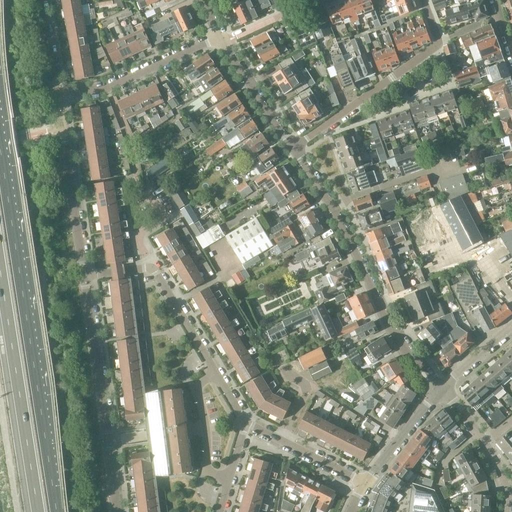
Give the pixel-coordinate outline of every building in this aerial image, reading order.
[(62,0),(64,9),(81,6),(80,0),(62,0)] [(120,0),(115,0),(116,4),(118,4),(119,9),(124,9),(120,0)] [(140,0),(137,2),(140,9),(148,5),(148,6),(160,0),(163,0),(164,3),(171,0),(140,0)] [(245,0),(234,6),(238,15),(269,1),(268,0),(256,0),(251,2),(250,0),(245,0)] [(273,11),(279,8),(276,0),(270,0),(269,1),(238,15),(242,24),(242,25),(258,18),(258,17),(256,13),(271,6),(273,11)] [(337,4),(343,21),(349,19),(350,23),(355,21),(347,0),(337,4)] [(358,0),(348,0),(347,0),(355,21),(356,25),(359,24),(357,20),(359,20),(358,16),(364,13),(358,0)] [(358,0),(364,13),(370,11),(374,22),(378,20),(370,0),(358,0)] [(410,0),(396,6),(398,12),(394,13),(396,18),(419,9),(417,4),(415,3),(413,0),(410,0)] [(449,25),(471,19),(471,17),(475,16),(476,21),(489,17),(483,0),(478,2),(477,0),(466,0),(459,2),(459,3),(460,6),(446,11),(449,25)] [(433,6),(436,11),(447,7),(445,1),(433,6)] [(337,4),(324,9),(318,11),(323,23),(330,20),(332,25),(343,21),(337,4)] [(83,16),(81,6),(64,9),(66,19),(83,16)] [(150,35),(151,35),(191,16),(186,7),(171,14),(174,20),(170,22),(168,18),(147,28),(150,35)] [(312,13),(317,25),(323,23),(318,11),(312,13)] [(301,51),(317,43),(316,40),(311,28),(311,27),(307,16),(306,13),(298,16),(305,33),(296,36),(301,51)] [(311,27),(317,25),(312,13),(307,16),(311,27)] [(66,19),(68,29),(85,26),(83,16),(66,19)] [(191,16),(151,35),(155,45),(163,41),(163,37),(179,29),(181,33),(196,26),(191,16)] [(431,42),(422,19),(418,21),(420,26),(414,29),(421,46),(431,42)] [(323,23),(317,25),(311,27),(316,40),(328,36),(323,23)] [(410,30),(404,32),(410,50),(421,46),(414,29),(412,23),(408,25),(410,30)] [(132,28),(134,34),(142,51),(152,46),(142,24),(132,28)] [(465,49),(476,45),(475,44),(495,36),(491,24),(469,33),(461,37),(465,49)] [(68,29),(69,39),(87,36),(85,26),(68,29)] [(274,30),(267,33),(251,41),(258,52),(274,43),(270,37),(277,34),(275,29),(274,30)] [(396,31),(392,33),(400,56),(406,54),(407,52),(410,50),(411,52),(410,50),(404,32),(398,35),(396,31)] [(133,55),(142,51),(134,34),(125,38),(133,55)] [(383,49),(390,67),(400,63),(391,39),(389,34),(384,36),(389,47),(383,49)] [(69,39),(71,49),(88,46),(87,36),(69,39)] [(502,53),(495,36),(475,44),(476,45),(482,60),(502,53)] [(123,59),(133,55),(125,38),(116,42),(123,59)] [(350,41),(355,53),(366,78),(375,74),(367,53),(361,56),(355,39),(350,41)] [(114,64),(123,59),(116,42),(106,47),(114,64)] [(274,43),(258,52),(264,62),(287,50),(285,45),(278,49),(274,43)] [(454,53),(451,44),(443,46),(446,56),(454,53)] [(71,49),(73,59),(90,56),(88,46),(71,49)] [(389,67),(390,67),(383,49),(376,52),(375,49),(371,50),(379,72),(385,70),(385,68),(389,67),(390,68),(389,67)] [(355,82),(366,78),(355,53),(352,54),(352,56),(353,59),(347,61),(355,82)] [(207,54),(204,56),(185,70),(188,75),(197,70),(200,75),(215,65),(207,54)] [(73,59),(75,69),(92,66),(90,56),(73,59)] [(291,58),(279,64),(282,70),(273,76),(279,85),(300,72),(291,58)] [(103,69),(111,66),(108,61),(101,64),(103,69)] [(345,62),(334,66),(345,93),(356,88),(345,62)] [(505,63),(488,69),(478,73),(480,78),(487,76),(489,82),(491,83),(510,77),(505,63)] [(94,76),(92,66),(75,69),(77,80),(94,76)] [(213,66),(205,72),(207,75),(215,69),(213,66)] [(207,75),(185,90),(176,96),(178,99),(187,93),(195,89),(194,89),(196,87),(198,90),(203,87),(201,84),(202,83),(203,80),(204,79),(210,89),(224,79),(217,68),(215,69),(207,75)] [(300,72),(279,85),(285,94),(285,95),(294,89),(297,94),(309,87),(300,72)] [(494,101),(496,100),(511,93),(511,83),(511,79),(488,88),(494,101)] [(190,114),(199,108),(201,112),(208,108),(205,104),(204,105),(203,102),(214,94),(219,101),(233,92),(225,81),(200,98),(189,106),(186,108),(190,114)] [(167,102),(176,96),(185,90),(183,88),(177,92),(170,82),(161,87),(167,102)] [(157,85),(147,89),(154,106),(164,102),(157,85)] [(310,88),(298,96),(302,101),(292,107),(293,107),(298,116),(297,116),(297,117),(319,103),(310,88)] [(145,110),(154,106),(147,89),(138,93),(145,110)] [(451,91),(441,95),(445,108),(447,112),(457,108),(451,91)] [(138,93),(128,98),(136,115),(145,110),(138,93)] [(335,93),(329,97),(333,107),(339,105),(338,100),(337,97),(335,93)] [(511,93),(496,100),(499,112),(511,107),(511,93)] [(241,104),(235,94),(216,106),(223,116),(241,104)] [(437,115),(447,112),(445,108),(441,95),(431,98),(438,121),(439,121),(437,115)] [(126,119),(136,115),(128,98),(118,102),(126,119)] [(431,98),(420,102),(426,119),(428,124),(438,121),(431,98)] [(467,106),(469,114),(469,115),(481,111),(485,121),(489,119),(483,101),(467,106)] [(420,102),(410,105),(416,122),(418,128),(423,126),(421,121),(426,119),(420,102)] [(304,126),(310,122),(310,123),(316,119),(315,119),(320,116),(321,116),(321,115),(315,106),(319,103),(297,117),(304,126)] [(84,120),(101,117),(99,106),(82,109),(84,120)] [(242,106),(216,124),(208,129),(211,134),(216,130),(217,131),(227,124),(231,130),(236,126),(249,116),(242,106)] [(500,121),(504,136),(511,133),(511,107),(499,112),(501,121),(500,121)] [(409,111),(398,115),(405,134),(415,130),(409,111)] [(398,115),(388,118),(394,137),(405,134),(398,115)] [(465,115),(460,117),(464,128),(469,127),(465,115)] [(85,130),(102,127),(101,117),(84,120),(85,130)] [(188,126),(182,118),(176,122),(181,131),(188,126)] [(384,141),(394,137),(388,118),(378,122),(384,141)] [(213,144),(205,149),(209,156),(226,145),(225,143),(241,133),(245,139),(258,130),(251,119),(222,139),(221,138),(213,144)] [(196,122),(191,126),(197,134),(207,127),(203,121),(198,125),(196,122)] [(380,137),(375,123),(369,125),(374,139),(380,137)] [(85,130),(87,140),(104,137),(102,127),(85,130)] [(426,135),(427,137),(422,140),(424,145),(430,142),(430,143),(434,141),(431,133),(426,135)] [(502,148),(503,154),(511,151),(511,133),(504,136),(504,137),(508,135),(511,146),(502,148)] [(181,145),(190,139),(186,134),(178,140),(181,145)] [(261,134),(252,140),(234,153),(237,156),(249,148),(254,154),(269,144),(261,134)] [(335,140),(339,150),(356,144),(352,134),(335,140)] [(104,137),(87,140),(88,150),(105,147),(104,137)] [(339,150),(342,161),(359,155),(356,144),(339,150)] [(90,160),(107,157),(105,147),(88,150),(90,160)] [(385,153),(383,147),(377,149),(379,155),(385,153)] [(243,176),(249,172),(248,170),(254,166),(253,166),(260,161),(265,168),(279,159),(271,149),(240,171),(243,176)] [(395,157),(395,158),(399,168),(402,167),(405,176),(425,169),(421,160),(419,149),(418,150),(417,149),(411,151),(405,153),(395,157)] [(511,151),(503,154),(486,159),(487,167),(499,164),(499,163),(504,162),(506,167),(511,165),(511,151)] [(342,161),(346,171),(363,165),(364,169),(372,166),(370,158),(362,161),(359,155),(342,161)] [(91,170),(108,167),(107,157),(90,160),(91,170)] [(166,165),(162,159),(153,165),(157,171),(166,165)] [(277,186),(290,176),(283,166),(276,171),(274,169),(260,178),(264,183),(265,182),(270,190),(277,186)] [(93,181),(110,178),(108,167),(91,170),(93,181)] [(366,174),(364,169),(347,174),(354,194),(370,188),(369,185),(377,182),(374,171),(366,174)] [(143,174),(143,181),(144,185),(151,185),(149,173),(143,174)] [(463,174),(455,177),(462,195),(469,192),(463,174)] [(290,176),(277,186),(282,193),(274,198),(278,203),(285,198),(284,196),(297,187),(290,176)] [(427,176),(415,180),(418,191),(431,186),(427,176)] [(493,187),(510,182),(511,182),(511,180),(501,182),(500,176),(490,179),(493,187)] [(455,177),(448,179),(454,198),(457,197),(460,196),(462,195),(455,177)] [(446,202),(454,198),(448,179),(439,182),(446,202)] [(115,195),(123,194),(122,188),(114,189),(113,181),(95,184),(100,217),(118,214),(117,207),(125,205),(124,199),(116,201),(115,195)] [(236,188),(239,192),(248,186),(245,182),(236,188)] [(171,195),(180,208),(188,203),(180,189),(172,194),(171,195)] [(265,225),(269,230),(289,218),(309,206),(303,194),(301,196),(298,191),(285,199),(288,203),(289,202),(293,209),(265,225)] [(373,202),(370,194),(354,200),(357,212),(393,200),(396,198),(393,191),(382,195),(383,198),(373,202)] [(467,194),(461,197),(466,206),(478,201),(475,192),(467,194)] [(436,195),(429,198),(432,206),(439,203),(436,195)] [(462,249),(463,250),(483,240),(476,225),(470,215),(466,206),(461,197),(460,196),(457,197),(446,203),(440,206),(454,232),(455,236),(454,236),(460,251),(462,249)] [(380,205),(383,214),(399,209),(396,199),(380,205)] [(478,201),(466,206),(470,215),(480,212),(484,210),(480,201),(478,201)] [(180,210),(190,225),(198,220),(189,205),(180,210)] [(358,215),(364,231),(383,225),(377,209),(358,215)] [(292,223),(289,218),(269,230),(272,235),(277,244),(298,232),(318,220),(312,210),(298,218),(302,223),(295,227),(292,223)] [(480,212),(470,215),(476,225),(484,221),(480,212)] [(105,250),(123,247),(122,239),(130,238),(129,232),(121,233),(120,228),(128,227),(127,221),(119,222),(118,214),(100,217),(105,250)] [(231,246),(262,227),(256,218),(225,237),(231,246)] [(318,220),(298,232),(277,244),(282,253),(303,241),(300,237),(303,235),(306,241),(325,231),(318,220)] [(211,221),(193,232),(196,238),(208,230),(214,226),(211,221)] [(394,235),(402,231),(398,222),(390,225),(394,235)] [(262,227),(231,246),(236,255),(267,236),(262,227)] [(163,246),(178,238),(172,228),(158,237),(163,246)] [(365,234),(369,244),(386,237),(382,228),(365,234)] [(511,229),(499,235),(511,256),(511,229)] [(196,238),(203,249),(215,242),(208,230),(196,238)] [(267,236),(236,255),(242,264),(270,247),(273,245),(267,236)] [(388,242),(386,237),(369,244),(373,253),(390,247),(390,248),(406,241),(404,236),(388,242)] [(163,246),(168,255),(183,246),(178,238),(163,246)] [(329,238),(295,256),(289,259),(291,262),(294,260),(296,263),(310,257),(312,260),(320,257),(324,264),(340,257),(341,255),(341,254),(339,250),(337,250),(336,249),(335,249),(333,245),(332,245),(329,238)] [(373,253),(377,263),(402,254),(410,251),(407,243),(397,247),(398,250),(392,252),(390,248),(390,247),(373,253)] [(168,255),(174,264),(188,255),(183,246),(168,255)] [(125,264),(133,262),(133,258),(125,259),(123,247),(105,250),(107,264),(111,263),(112,266),(118,265),(118,262),(120,262),(120,265),(122,265),(121,262),(125,261),(125,264)] [(268,256),(266,252),(271,249),(270,247),(242,264),(245,270),(268,256)] [(403,256),(402,254),(377,263),(381,273),(397,266),(394,259),(403,256)] [(174,264),(179,273),(194,264),(188,255),(174,264)] [(411,262),(414,271),(420,268),(419,264),(417,260),(411,262)] [(407,263),(397,267),(397,266),(381,273),(384,282),(405,274),(403,267),(408,265),(407,263)] [(179,273),(184,281),(199,272),(194,264),(179,273)] [(350,274),(346,267),(326,275),(332,287),(326,289),(325,287),(316,291),(321,303),(331,299),(329,296),(345,289),(343,284),(346,283),(347,284),(350,282),(351,281),(352,280),(352,279),(352,277),(351,274),(350,274)] [(416,271),(421,284),(426,282),(420,268),(414,271),(415,271),(416,271)] [(204,282),(199,272),(184,281),(189,291),(204,282)] [(400,278),(402,277),(405,276),(405,275),(406,274),(405,274),(384,282),(390,296),(405,290),(400,278)] [(237,283),(232,275),(225,279),(230,288),(237,283)] [(451,287),(467,317),(468,317),(471,322),(470,323),(472,323),(472,322),(476,320),(478,324),(481,322),(486,331),(485,332),(495,327),(488,313),(477,293),(478,292),(470,276),(451,287)] [(114,281),(113,281),(110,282),(112,296),(130,294),(128,279),(121,280),(121,277),(114,278),(114,281)] [(405,302),(408,309),(430,301),(428,296),(436,293),(431,280),(416,286),(418,292),(405,297),(407,302),(405,302)] [(210,325),(226,316),(222,310),(229,305),(225,300),(219,304),(216,300),(223,296),(220,290),(213,295),(208,287),(193,297),(210,325)] [(353,310),(370,303),(365,292),(349,300),(353,310)] [(335,297),(337,303),(346,299),(344,293),(335,297)] [(114,309),(132,307),(130,294),(112,296),(114,309)] [(430,321),(445,316),(440,303),(432,306),(430,301),(408,309),(411,317),(412,316),(414,321),(427,316),(430,321)] [(370,303),(353,310),(358,320),(374,313),(370,303)] [(293,319),(267,331),(272,341),(288,333),(287,331),(303,324),(302,323),(314,317),(326,341),(339,335),(336,330),(324,304),(311,310),(311,309),(292,318),(293,319)] [(488,313),(495,327),(511,313),(511,312),(505,304),(499,309),(497,306),(488,313)] [(116,323),(134,321),(132,307),(114,309),(116,323)] [(443,317),(449,333),(458,327),(452,313),(443,317)] [(210,325),(227,354),(243,345),(239,338),(245,334),(242,329),(236,333),(233,328),(240,324),(237,319),(230,323),(226,316),(210,325)] [(116,323),(117,337),(135,335),(134,321),(116,323)] [(349,333),(348,333),(348,332),(359,328),(356,321),(336,330),(339,335),(340,337),(342,336),(349,333)] [(373,321),(348,333),(349,333),(342,336),(343,339),(350,336),(351,338),(357,334),(359,339),(378,330),(373,321)] [(443,334),(433,323),(420,334),(429,346),(443,334)] [(452,340),(453,341),(455,344),(454,345),(460,355),(474,343),(465,329),(452,340)] [(450,335),(439,344),(443,349),(453,341),(452,340),(450,335)] [(375,359),(390,350),(383,337),(368,347),(364,350),(367,355),(371,352),(375,359)] [(120,355),(138,353),(136,339),(118,341),(120,355)] [(344,352),(348,350),(344,341),(340,343),(344,352)] [(455,344),(453,341),(443,349),(438,353),(442,358),(440,359),(445,367),(448,366),(460,355),(454,345),(455,344)] [(243,345),(227,354),(244,383),(260,373),(256,366),(262,362),(259,357),(252,361),(250,357),(257,352),(253,347),(247,351),(243,345)] [(299,358),(305,369),(327,359),(321,347),(299,358)] [(348,350),(344,352),(347,357),(351,362),(360,356),(355,348),(348,350)] [(347,357),(344,352),(336,356),(339,361),(347,357)] [(120,355),(121,369),(139,367),(138,353),(120,355)] [(511,361),(506,355),(497,362),(509,376),(511,379),(511,361)] [(396,381),(406,375),(396,358),(379,369),(384,377),(386,376),(391,384),(396,381)] [(326,361),(308,370),(314,381),(332,372),(326,361)] [(497,362),(488,370),(500,384),(509,376),(497,362)] [(123,383),(141,380),(139,367),(121,369),(123,383)] [(355,367),(343,375),(347,381),(359,372),(355,367)] [(488,370),(479,378),(491,391),(500,384),(488,370)] [(359,372),(347,381),(351,387),(363,378),(359,372)] [(396,381),(401,389),(396,396),(408,405),(416,394),(406,387),(411,384),(406,375),(396,381)] [(267,385),(261,376),(246,385),(258,405),(262,409),(283,420),(291,404),(281,399),(285,391),(280,389),(275,395),(274,395),(273,396),(271,393),(271,392),(276,386),(274,381),(267,385)] [(359,388),(366,383),(363,378),(361,379),(353,385),(356,390),(359,388)] [(479,378),(470,386),(482,399),(491,391),(479,378)] [(123,383),(125,396),(143,394),(141,380),(123,383)] [(473,407),(482,399),(470,386),(461,393),(473,407)] [(143,394),(145,408),(146,418),(149,418),(150,428),(147,428),(148,442),(151,442),(153,452),(150,452),(151,455),(151,462),(153,476),(156,475),(156,476),(170,477),(172,474),(174,474),(192,472),(181,389),(164,391),(161,392),(159,390),(146,393),(146,394),(143,394)] [(374,394),(371,389),(368,392),(361,396),(364,401),(367,399),(371,396),(374,394)] [(322,399),(325,395),(318,391),(315,395),(322,399)] [(125,410),(145,408),(143,394),(125,396),(127,409),(125,410)] [(367,409),(373,409),(373,398),(371,396),(367,399),(364,401),(360,404),(367,409)] [(396,396),(388,407),(401,416),(408,405),(396,396)] [(363,415),(367,409),(360,404),(354,409),(363,415)] [(393,428),(401,416),(388,407),(380,419),(393,428)] [(146,418),(145,408),(125,410),(127,421),(146,418)] [(443,409),(434,416),(446,430),(455,422),(443,409)] [(498,409),(493,413),(501,422),(506,418),(498,409)] [(307,412),(299,428),(308,432),(316,417),(307,412)] [(492,420),(487,424),(492,429),(501,422),(493,413),(489,417),(492,420)] [(437,438),(446,430),(434,416),(425,424),(437,438)] [(325,421),(316,417),(308,432),(317,437),(325,421)] [(317,437),(326,442),(334,426),(325,421),(317,437)] [(380,426),(372,421),(368,428),(376,434),(380,426)] [(343,431),(334,426),(326,442),(336,446),(343,431)] [(420,430),(412,440),(425,450),(433,440),(420,430)] [(353,435),(343,431),(336,446),(345,451),(353,435)] [(496,443),(505,453),(511,446),(511,434),(510,432),(496,443)] [(462,434),(454,441),(458,446),(467,439),(462,434)] [(345,451),(354,455),(362,440),(353,435),(345,451)] [(383,439),(377,435),(373,440),(379,444),(383,439)] [(371,445),(362,440),(354,455),(363,460),(371,445)] [(430,454),(425,450),(412,440),(405,450),(418,460),(422,463),(430,454)] [(449,446),(450,447),(453,451),(458,446),(454,441),(449,446)] [(476,459),(471,449),(454,458),(460,468),(476,459)] [(405,450),(397,460),(410,470),(418,460),(405,450)] [(434,458),(437,460),(439,461),(444,454),(440,451),(434,458)] [(131,454),(132,465),(151,462),(151,455),(150,452),(131,454)] [(255,458),(246,491),(263,496),(265,488),(273,491),(275,485),(267,482),(269,477),(276,480),(278,474),(270,472),(273,464),(255,458)] [(465,478),(482,469),(476,459),(460,468),(457,470),(459,475),(461,475),(463,474),(465,478)] [(389,470),(390,471),(402,481),(410,470),(397,460),(389,470)] [(153,476),(151,462),(132,465),(134,465),(135,478),(153,476)] [(286,485),(294,489),(296,484),(295,484),(300,474),(289,469),(288,469),(286,485)] [(487,479),(482,469),(465,478),(468,483),(465,485),(469,492),(473,491),(487,487),(486,480),(487,479)] [(445,511),(434,490),(431,489),(417,484),(402,481),(390,471),(385,479),(383,478),(374,490),(375,492),(375,493),(367,511),(445,511)] [(308,479),(300,474),(295,484),(296,484),(294,489),(294,490),(292,493),(297,495),(299,492),(301,493),(308,479)] [(135,478),(137,492),(155,490),(153,476),(135,478)] [(433,480),(423,478),(424,478),(422,484),(431,487),(433,480)] [(311,504),(312,505),(322,486),(308,479),(301,493),(304,495),(301,502),(305,504),(301,511),(309,511),(310,511),(311,504)] [(445,485),(445,486),(440,488),(445,499),(451,497),(445,485)] [(335,492),(322,486),(312,505),(325,511),(335,492)] [(468,506),(472,506),(490,507),(491,495),(489,495),(487,487),(473,491),(473,494),(472,501),(468,500),(468,506)] [(139,506),(157,504),(155,490),(137,492),(139,506)] [(261,503),(263,496),(246,491),(239,511),(258,511),(259,509),(267,511),(269,505),(261,503)]
